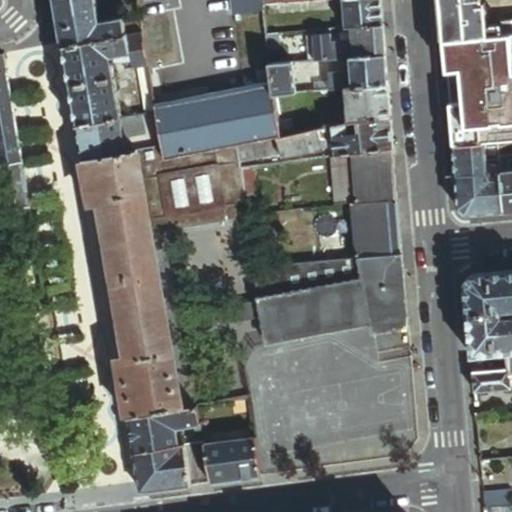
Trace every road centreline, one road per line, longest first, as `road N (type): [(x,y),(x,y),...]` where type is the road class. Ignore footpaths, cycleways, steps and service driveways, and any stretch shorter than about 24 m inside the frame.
road 1 (residential): [(413,0),(435,248)]
road 2 (residential): [(435,248),(454,487)]
road 3 (residential): [(255,511),(454,487)]
